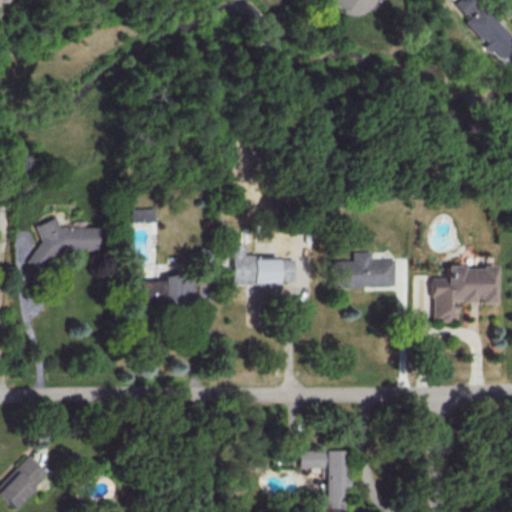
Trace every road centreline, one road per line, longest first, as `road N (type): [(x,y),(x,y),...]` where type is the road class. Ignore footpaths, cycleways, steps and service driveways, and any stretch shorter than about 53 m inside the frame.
road 1 (residential): [(511,391),(0,396)]
road 2 (residential): [(433,392),(439,511)]
